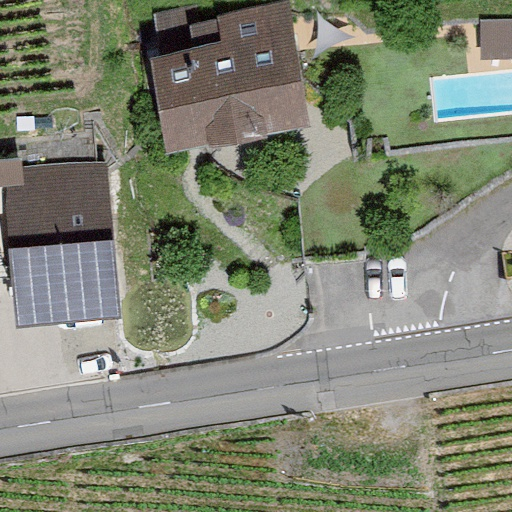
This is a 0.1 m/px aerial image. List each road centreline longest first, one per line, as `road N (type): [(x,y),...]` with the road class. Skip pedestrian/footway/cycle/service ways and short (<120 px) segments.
road 1 (tertiary): [(511,346),(0,423)]
road 2 (track): [(412,362),(410,317),(435,254),(511,194)]
